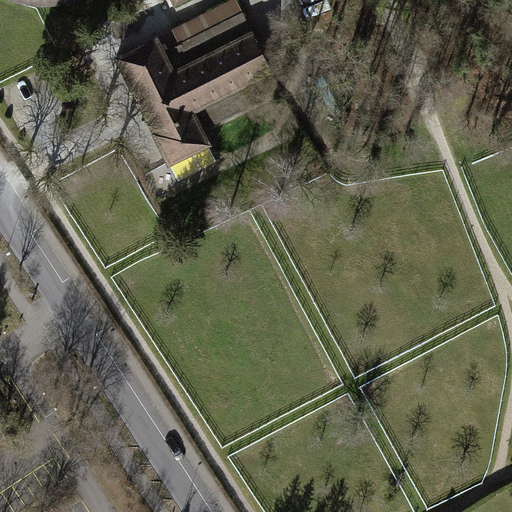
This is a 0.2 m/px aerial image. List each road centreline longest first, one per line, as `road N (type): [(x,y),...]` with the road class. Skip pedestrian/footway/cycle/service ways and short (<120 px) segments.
road 1 (unknown): [(0,121),(253,511)]
road 2 (residential): [(0,209),(197,511)]
road 3 (unknown): [(511,317),(390,0)]
